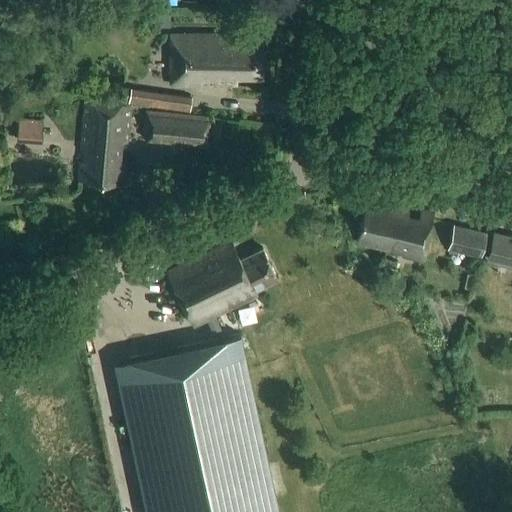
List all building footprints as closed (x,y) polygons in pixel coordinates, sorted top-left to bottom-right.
[(233,13),(229,25),(237,27),(241,16),(233,13)] [(263,77),(264,36),(171,34),(170,84),(239,85),(238,77),(263,77)] [(130,90),(129,104),(190,112),(192,98),(130,90)] [(120,185),(122,161),(124,142),(128,142),(131,106),(87,102),(79,181),(120,185)] [(212,118),(145,111),(142,138),(146,138),(145,142),(208,149),(212,118)] [(43,121),(19,120),(17,143),(42,144),(43,121)] [(425,260),(434,223),(437,213),(424,209),(422,217),(409,214),(410,206),(392,201),(390,210),(367,204),(358,244),(425,260)] [(486,233),(453,225),(447,251),(480,258),(486,233)] [(511,230),(494,226),(486,262),(511,267),(511,230)] [(257,290),(278,280),(263,247),(241,257),(232,239),(167,268),(192,323),(259,294),(257,290)] [(397,262),(384,259),(381,268),(394,271),(397,262)] [(476,276),(467,274),(464,287),(473,289),(476,276)] [(278,511),(241,335),(129,359),(162,511),(278,511)] [(458,345),(456,354),(464,356),(466,347),(458,345)]
